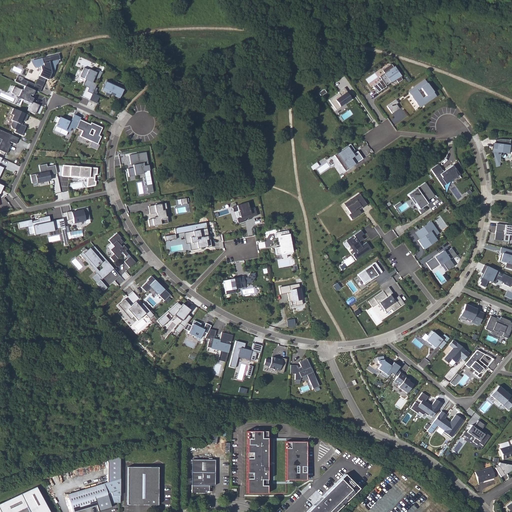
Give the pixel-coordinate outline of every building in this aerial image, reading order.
[(37,78),(43,81),(47,73),(49,75),(51,72),(53,72),(55,62),(57,62),(57,59),(59,59),(58,54),(32,60),(34,68),(39,66),(40,70),(37,78)] [(381,80),(373,86),(378,93),(387,87),(386,86),(395,79),(398,83),(403,80),(392,64),(390,64),(382,69),(384,73),(379,77),(381,80)] [(97,79),(101,71),(95,69),(93,72),(82,67),(78,76),(84,78),(81,84),(84,86),(87,87),(85,91),(84,90),(81,96),(88,99),(95,83),(91,81),(93,77),(97,79)] [(16,76),(14,81),(25,85),(25,86),(27,81),(16,76)] [(36,91),(39,92),(44,82),(43,81),(37,78),(34,84),(32,89),(36,91)] [(424,79),(408,90),(411,94),(410,94),(419,106),(435,95),(424,79)] [(119,98),(123,89),(106,81),(102,90),(119,98)] [(25,85),(23,90),(14,86),(11,92),(18,95),(18,97),(31,103),(27,110),(35,114),(39,104),(33,102),(35,98),(30,96),(30,94),(33,95),(33,93),(35,94),(36,91),(32,89),(25,86),(25,85)] [(345,103),(351,99),(348,95),(347,93),(348,92),(344,88),(338,92),(339,93),(329,100),(336,110),(345,104),(345,103)] [(397,102),(395,99),(386,105),(391,113),(398,108),(395,103),(397,102)] [(28,114),(13,108),(11,113),(14,114),(11,120),(13,120),(11,125),(12,128),(16,129),(15,132),(22,135),(26,126),(21,123),(23,120),(25,121),(28,114)] [(78,119),(79,117),(72,114),(69,121),(63,119),(58,117),(55,116),(53,121),(56,122),(52,130),(58,132),(60,128),(66,131),(67,131),(69,126),(74,129),(75,127),(78,119)] [(100,136),(97,135),(101,127),(90,122),(89,124),(78,119),(75,127),(81,130),(79,136),(96,143),(100,136)] [(16,144),(18,138),(0,129),(0,137),(3,139),(0,144),(0,150),(7,153),(11,144),(9,143),(8,143),(9,141),(10,142),(16,144)] [(511,153),(511,144),(511,145),(508,145),(509,139),(499,139),(494,140),(496,148),(491,149),(494,163),(499,163),(500,152),(510,152),(510,153),(511,153)] [(334,155),(345,171),(363,159),(357,151),(353,154),(351,152),(354,150),(350,144),(334,155)] [(145,151),(128,154),(129,163),(132,162),(133,167),(126,168),(128,176),(128,175),(133,174),(134,175),(137,174),(136,173),(142,172),(142,171),(148,170),(145,151)] [(46,175),(56,173),(54,164),(46,166),(45,163),(38,165),(39,173),(34,174),(34,173),(29,174),(31,182),(46,179),(46,175)] [(441,170),(437,163),(430,169),(442,186),(458,174),(451,165),(442,171),(441,172),(440,170),(441,170)] [(95,168),(61,165),(60,175),(68,176),(68,175),(73,176),(73,174),(77,174),(77,176),(86,177),(85,186),(94,185),(94,181),(92,181),(93,174),(95,174),(95,168)] [(425,182),(409,193),(407,195),(420,213),(425,211),(422,207),(425,205),(422,200),(426,198),(427,200),(434,196),(425,182)] [(358,192),(349,199),(351,202),(345,206),(349,213),(347,214),(351,219),(360,212),(357,208),(360,206),(361,207),(366,204),(358,192)] [(148,225),(167,222),(165,215),(164,215),(163,209),(165,209),(164,202),(147,205),(148,213),(157,212),(158,215),(153,216),(153,217),(147,219),(148,225)] [(246,202),(231,206),(232,211),(237,210),(239,217),(236,217),(238,222),(241,221),(245,220),(244,219),(247,218),(251,217),(251,216),(256,215),(253,207),(248,209),(246,202)] [(70,210),(65,211),(67,219),(71,218),(72,222),(84,220),(84,219),(88,218),(86,207),(81,208),(81,209),(70,212),(70,210)] [(63,226),(62,217),(50,220),(49,221),(48,215),(36,217),(36,219),(37,220),(31,221),(30,220),(30,218),(16,221),(17,227),(26,226),(26,230),(32,229),(32,233),(39,231),(39,229),(45,228),(45,230),(59,227),(60,233),(65,232),(63,226)] [(419,238),(418,239),(420,242),(419,243),(423,248),(435,240),(432,236),(437,232),(430,221),(415,232),(419,238)] [(495,223),(494,231),(503,232),(502,240),(507,241),(508,235),(511,235),(511,233),(511,225),(510,225),(509,226),(507,226),(507,225),(495,223)] [(207,228),(187,232),(188,238),(190,237),(191,242),(189,243),(191,250),(198,249),(198,248),(202,247),(207,246),(207,247),(212,246),(210,239),(208,239),(207,236),(208,236),(207,228)] [(274,237),(277,236),(279,246),(274,247),(275,250),(275,254),(291,251),(287,230),(273,232),(274,237)] [(351,238),(350,236),(345,240),(349,246),(351,245),(356,251),(351,254),(355,260),(370,249),(365,242),(360,245),(358,242),(363,239),(360,235),(363,234),(360,230),(353,235),(354,237),(351,238)] [(120,251),(124,256),(127,253),(124,250),(126,248),(122,245),(120,246),(119,244),(122,241),(119,238),(119,237),(115,232),(107,239),(113,246),(109,249),(112,253),(108,257),(112,261),(120,255),(118,253),(120,251)] [(104,266),(108,263),(93,246),(89,250),(88,251),(86,249),(79,255),(81,257),(81,256),(85,260),(87,258),(95,268),(101,263),(104,266)] [(511,263),(511,250),(501,247),(500,252),(502,253),(501,256),(500,256),(499,260),(506,263),(505,267),(511,269),(511,264),(511,263)] [(442,250),(425,262),(430,270),(441,262),(447,270),(453,265),(449,260),(455,255),(450,248),(444,252),(442,250)] [(108,263),(104,266),(101,263),(95,268),(87,258),(85,260),(81,256),(81,257),(96,273),(91,278),(95,283),(99,279),(100,278),(101,279),(113,269),(108,263)] [(134,262),(129,256),(126,258),(123,261),(128,267),(134,262)] [(356,274),(363,283),(369,279),(370,279),(381,272),(374,262),(356,274)] [(511,279),(511,277),(483,264),(479,272),(482,273),(479,281),(480,282),(479,284),(484,287),(487,280),(494,283),(496,279),(501,281),(500,281),(503,282),(502,283),(507,286),(509,286),(511,279)] [(230,279),(222,280),(225,294),(234,292),(234,288),(244,286),(244,284),(250,283),(254,277),(253,272),(251,273),(248,273),(246,276),(242,277),(242,276),(235,278),(235,277),(230,277),(230,279)] [(146,281),(141,287),(145,292),(151,287),(158,294),(157,294),(164,301),(170,295),(150,276),(147,280),(148,281),(147,282),(146,281)] [(106,288),(99,279),(95,283),(103,291),(106,288)] [(298,284),(278,288),(279,295),(286,293),(288,303),(294,302),(295,306),(302,305),(298,284)] [(390,296),(389,294),(392,293),(387,287),(367,301),(371,307),(378,302),(385,312),(390,308),(392,311),(403,303),(398,295),(394,298),(393,297),(392,298),(390,296)] [(152,315),(142,302),(138,305),(134,301),(130,305),(123,298),(117,304),(129,318),(132,316),(136,320),(144,313),(148,318),(152,315)] [(180,305),(176,302),(155,320),(160,326),(168,319),(165,315),(167,313),(170,316),(173,314),(181,320),(186,313),(188,311),(180,305)] [(464,304),(459,317),(465,320),(466,318),(471,320),(470,321),(477,325),(482,313),(475,310),(476,309),(471,307),(469,306),(464,304)] [(190,316),(186,313),(181,320),(178,323),(183,326),(186,323),(190,316)] [(490,315),(484,328),(491,332),(492,330),(497,332),(497,330),(503,332),(501,336),(506,338),(511,325),(511,322),(509,322),(510,320),(500,316),(498,320),(497,319),(497,318),(490,315)] [(183,326),(182,328),(187,331),(186,333),(193,336),(193,337),(197,339),(202,331),(206,333),(208,328),(210,325),(205,322),(202,327),(201,326),(200,327),(198,326),(200,323),(193,319),(190,325),(186,323),(183,326)] [(183,326),(178,323),(173,329),(178,333),(182,328),(183,326)] [(440,348),(445,342),(430,330),(427,335),(428,336),(425,340),(431,345),(430,346),(433,349),(436,345),(440,348)] [(205,334),(204,337),(208,338),(207,342),(211,343),(210,347),(219,349),(217,359),(224,361),(231,334),(220,331),(218,339),(213,338),(213,336),(205,334)] [(244,343),(235,340),(228,366),(233,367),(236,356),(253,360),(255,352),(259,353),(261,345),(252,343),(250,350),(242,348),(244,343)] [(452,348),(442,359),(447,363),(450,359),(454,362),(459,357),(462,360),(468,353),(452,340),(448,345),(452,348)] [(476,350),(464,364),(468,368),(469,366),(474,370),(472,372),(475,376),(479,371),(480,373),(483,369),(480,367),(483,364),(478,360),(483,354),(476,350)] [(393,374),(398,366),(392,362),(390,365),(383,360),(382,356),(376,357),(377,362),(380,364),(377,368),(381,371),(379,373),(386,378),(390,372),(393,374)] [(277,359),(277,358),(270,357),(270,359),(265,358),(263,364),(268,365),(268,367),(275,369),(275,371),(282,372),(285,358),(281,357),(280,359),(280,360),(277,359)] [(296,365),(289,364),(288,373),(294,373),(293,379),(299,379),(299,377),(305,374),(312,388),(318,385),(306,358),(298,362),(300,366),(297,368),(296,365)] [(399,372),(392,381),(398,385),(397,387),(405,393),(413,382),(408,378),(407,380),(404,378),(405,376),(399,372)] [(511,403),(511,396),(498,385),(490,395),(508,409),(511,403)] [(425,401),(428,396),(422,392),(417,399),(421,401),(419,404),(415,402),(410,408),(417,413),(418,412),(423,415),(424,413),(427,415),(428,414),(432,417),(442,403),(436,399),(431,406),(425,401)] [(440,411),(432,422),(443,430),(442,432),(450,437),(462,420),(455,414),(449,422),(447,421),(446,421),(444,420),(445,419),(443,418),(446,415),(440,411)] [(477,442),(482,445),(489,436),(484,432),(483,434),(479,431),(484,425),(477,420),(473,427),(470,425),(468,427),(469,428),(467,432),(465,431),(462,434),(467,438),(469,434),(474,438),(471,441),(476,444),(477,442)] [(268,432),(246,432),(246,493),(286,493),(286,480),(306,480),(307,442),(286,442),(286,438),(267,438),(268,432)] [(500,450),(504,461),(510,459),(509,457),(511,455),(511,444),(511,445),(511,446),(500,450)] [(215,459),(192,459),(191,492),(206,492),(206,490),(209,490),(209,485),(214,485),(215,459)] [(493,470),(498,478),(508,472),(508,470),(508,467),(497,465),(496,469),(495,468),(493,470)] [(158,467),(127,467),(127,504),(158,505),(158,467)] [(482,481),(492,478),(490,468),(474,472),(477,484),(483,482),(482,481)] [(345,474),(306,511),(335,511),(359,488),(345,474)] [(104,482),(67,493),(73,511),(97,504),(98,510),(111,506),(104,482)] [(49,511),(36,486),(0,502),(0,511),(16,511),(27,507),(29,511),(49,511)]
